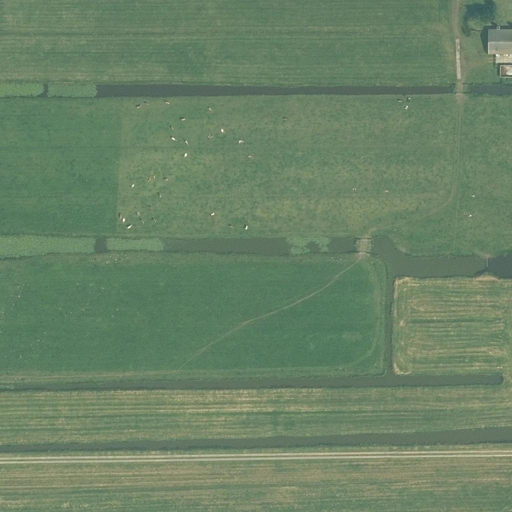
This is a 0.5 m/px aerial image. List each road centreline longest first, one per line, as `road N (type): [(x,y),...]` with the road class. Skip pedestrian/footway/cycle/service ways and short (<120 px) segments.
road 1 (track): [(0,460),(511,454)]
road 2 (track): [(458,0),(457,192),(446,205),(365,233),(362,261),(282,280)]
